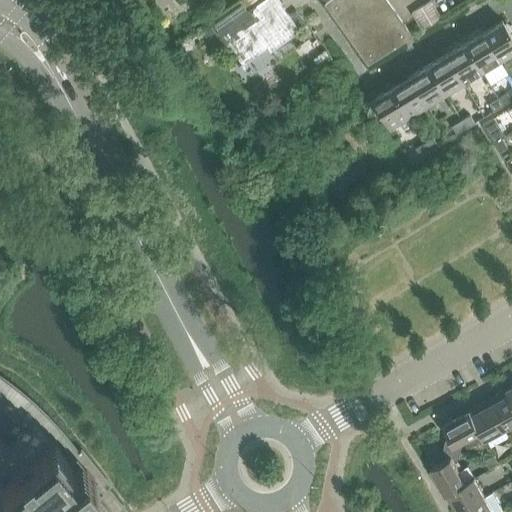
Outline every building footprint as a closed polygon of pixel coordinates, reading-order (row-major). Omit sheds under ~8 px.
[(232,51),(237,58),(236,59),(238,62),(239,62),(241,63),(267,45),(270,50),(289,36),(288,34),(298,27),(288,13),(284,15),(281,10),(284,8),(278,0),(260,0),(217,31),(231,51),(232,51)] [(347,34),(362,54),(361,55),(362,56),(363,55),(367,62),(412,35),(405,25),(404,24),(386,0),(326,0),(324,1),(332,12),(331,12),(332,13),(347,33),(346,33),(347,34)] [(483,31),(501,61),(511,54),(511,36),(502,19),(483,31)] [(483,31),(464,42),(482,72),(501,61),(483,31)] [(187,40),(181,45),(188,54),(195,50),(187,40)] [(464,42),(446,53),(464,83),(482,72),(464,42)] [(446,53),(427,64),(445,94),(464,83),(446,53)] [(427,64),(409,76),(427,105),(445,94),(427,64)] [(409,76),(390,87),(408,117),(427,105),(409,76)] [(390,87),(371,98),(389,128),(408,117),(390,87)] [(498,97),(502,105),(511,99),(507,91),(498,97)] [(498,97),(488,103),(493,111),(502,105),(498,97)] [(470,114),(461,119),(465,128),(475,122),(470,114)] [(461,119),(451,125),(456,133),(465,128),(461,119)] [(496,128),(488,133),(493,142),(501,137),(496,128)] [(424,142),(428,150),(437,144),(433,136),(424,142)] [(501,137),(493,142),(499,151),(507,146),(501,137)] [(424,142),(414,147),(419,155),(428,150),(424,142)] [(511,395),(508,388),(489,398),(505,427),(511,423),(511,395)] [(481,429),(485,437),(486,438),(505,427),(489,398),(470,409),(481,429)] [(485,437),(481,429),(470,409),(444,423),(453,439),(446,443),(444,447),(461,451),(463,444),(461,440),(464,438),(469,447),(485,437)] [(96,491),(87,481),(94,475),(86,465),(79,471),(70,460),(70,459),(55,441),(0,486),(13,503),(20,511),(109,511),(112,510),(97,491),(96,491)] [(447,458),(432,467),(446,493),(466,482),(466,481),(455,461),(459,459),(461,451),(444,447),(443,451),(447,458)] [(495,454),(485,460),(490,468),(499,463),(495,454)] [(466,481),(466,482),(446,493),(457,511),(486,495),(475,476),(466,481)] [(486,495),(457,511),(456,511),(498,511),(505,509),(494,490),(486,495)]
